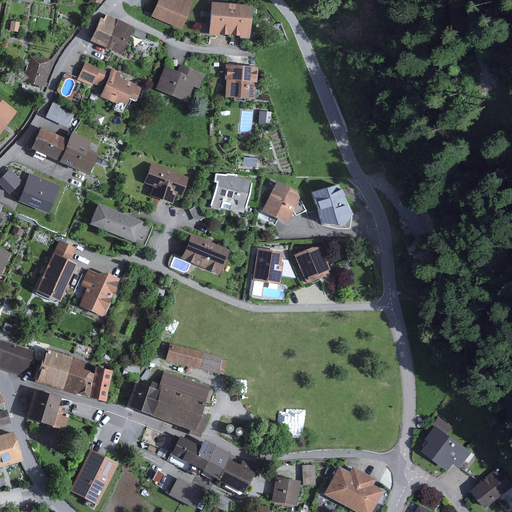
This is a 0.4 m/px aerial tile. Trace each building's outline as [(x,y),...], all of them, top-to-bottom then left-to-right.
[(193,0),(192,0),(158,0),(152,16),(181,28),(193,0)] [(229,4),(210,3),(208,36),(216,36),(216,34),(228,35),(229,4)] [(251,5),(229,4),(228,35),(238,35),(238,38),(249,38),(251,5)] [(99,18),(89,41),(118,55),(131,27),(105,14),(102,19),(99,18)] [(18,23),(10,22),(9,31),(17,32),(18,23)] [(135,29),(132,35),(142,40),(145,34),(135,29)] [(51,60),(29,55),(22,82),(45,87),(51,60)] [(84,62),(76,80),(92,87),(93,84),(99,87),(106,72),(84,62)] [(176,71),(163,66),(153,92),(185,104),(193,85),(199,88),(204,74),(179,64),(176,71)] [(260,67),(225,64),(223,97),(258,99),(260,67)] [(111,69),(99,97),(116,105),(117,101),(125,105),(128,98),(134,100),(140,88),(134,85),(135,84),(119,77),(121,74),(111,69)] [(53,101),(44,118),(66,129),(73,115),(58,108),(60,104),(53,101)] [(0,102),(0,130),(3,126),(13,112),(0,102)] [(271,112),(259,111),(257,124),(268,125),(270,119),(271,112)] [(57,162),(67,139),(39,127),(29,149),(57,162)] [(67,139),(57,162),(86,174),(95,153),(86,149),(89,141),(70,133),(67,139)] [(256,159),(243,158),(242,166),(256,167),(256,159)] [(187,178),(150,164),(143,183),(152,187),(148,196),(171,204),(174,195),(180,198),(187,178)] [(9,169),(0,177),(0,185),(8,194),(21,182),(9,169)] [(58,186),(28,174),(17,201),(46,214),(58,186)] [(224,174),(214,174),(212,182),(215,183),(210,208),(219,211),(219,208),(242,213),(250,181),(235,177),(235,174),(224,174)] [(275,181),(261,211),(285,224),(288,218),(305,211),(301,201),(300,201),(295,191),(275,181)] [(337,185),(311,192),(320,224),(340,225),(351,215),(341,195),(337,185)] [(202,203),(189,210),(195,222),(209,215),(202,203)] [(141,222),(96,204),(88,224),(133,242),(141,222)] [(14,226),(11,232),(20,236),(23,231),(14,226)] [(229,250),(189,234),(180,258),(193,263),(192,265),(219,276),(229,250)] [(58,240),(52,253),(70,261),(76,248),(58,240)] [(310,248),(292,255),(304,284),(321,277),(319,273),(328,269),(319,248),(310,248)] [(280,252),(256,249),(251,281),(279,285),(280,276),(282,263),(279,261),(280,252)] [(9,255),(0,250),(0,273),(9,255)] [(70,261),(52,253),(34,290),(58,301),(75,264),(70,261)] [(289,262),(279,261),(282,263),(280,276),(295,278),(289,262)] [(96,274),(87,270),(80,286),(85,289),(77,306),(100,317),(118,279),(106,273),(96,274)] [(29,350),(0,339),(0,369),(16,376),(33,363),(29,350)] [(221,358),(169,344),(164,362),(197,370),(198,368),(217,373),(221,358)] [(69,358),(44,351),(33,382),(60,391),(69,358)] [(69,357),(69,358),(60,391),(86,398),(91,374),(87,373),(88,372),(81,370),(83,361),(69,357)] [(95,368),(88,398),(104,402),(111,371),(95,368)] [(208,386),(163,371),(156,390),(150,416),(188,431),(187,433),(199,437),(207,416),(199,413),(208,386)] [(133,382),(126,406),(150,416),(156,390),(154,389),(156,383),(150,381),(148,387),(133,382)] [(33,391),(25,418),(65,430),(70,415),(60,412),(61,408),(57,407),(60,399),(33,391)] [(0,425),(8,423),(5,410),(0,410),(0,425)] [(471,451),(436,426),(426,440),(432,444),(424,455),(449,472),(454,465),(459,468),(471,451)] [(276,430),(246,427),(245,438),(275,441),(276,430)] [(0,466),(20,461),(12,432),(0,435),(0,466)] [(178,436),(168,454),(200,470),(212,446),(202,441),(199,447),(178,436)] [(228,454),(212,446),(200,470),(216,478),(226,458),(228,454)] [(68,490),(95,504),(117,463),(90,449),(68,490)] [(216,478),(215,480),(241,494),(255,468),(241,461),(239,465),(226,458),(216,478)] [(313,465),(301,466),(302,486),(315,486),(313,465)] [(346,472),(337,467),(322,495),(345,507),(363,473),(351,467),(348,473),(346,472)] [(511,483),(501,469),(472,491),(485,509),(511,488),(511,483)] [(374,479),(363,473),(345,507),(354,511),(370,511),(381,491),(371,486),(374,479)] [(181,502),(190,484),(176,477),(167,495),(181,502)] [(299,482),(275,477),(270,502),(294,507),(299,482)] [(190,484),(181,502),(194,508),(203,491),(190,484)] [(215,493),(210,504),(225,511),(231,501),(215,493)]
